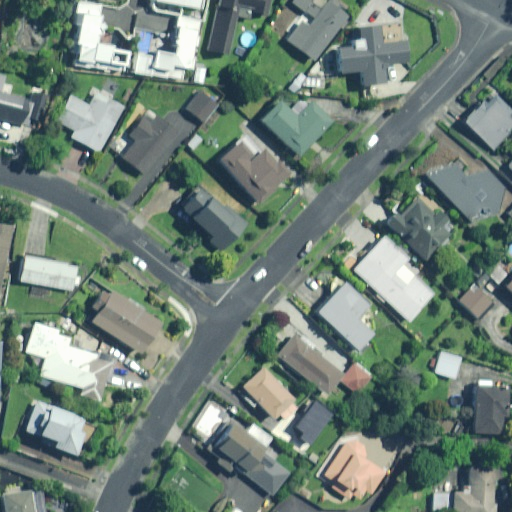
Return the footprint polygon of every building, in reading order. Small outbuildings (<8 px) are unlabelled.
[(150,0),(151,2),(195,10),(196,0),(150,0)] [(215,0),(205,53),(226,58),(234,18),(248,21),(249,15),(265,18),(268,0),(215,0)] [(70,27),(74,28),(72,46),(75,46),(73,63),(88,65),(88,61),(121,65),(124,50),(92,46),(97,6),(74,2),(70,27)] [(345,17),(325,2),(304,29),(296,23),(282,41),(311,63),(345,17)] [(146,76),(165,78),(180,80),(181,70),(188,71),(190,58),(187,58),(188,47),(193,48),(197,20),(174,17),(169,55),(149,52),(151,37),(134,35),(129,72),(146,75),(146,76)] [(402,63),(401,25),(358,27),(358,41),(335,41),(335,73),(354,73),(354,88),(381,87),(380,64),(402,63)] [(215,107),(196,91),(180,110),(200,126),(215,107)] [(120,108),(92,93),(85,107),(70,98),(56,124),(71,132),(68,138),(95,154),(120,108)] [(23,104),(0,98),(0,122),(17,126),(23,104)] [(293,118),(274,100),(255,120),(295,158),(328,123),(306,103),(293,118)] [(511,128),(511,120),(493,103),(481,115),(475,109),(461,123),(491,151),(511,128)] [(173,134),(142,110),(122,136),(128,140),(115,158),(141,177),(173,134)] [(251,149),(241,138),(216,161),(255,206),(286,178),(263,152),(251,149)] [(511,151),(509,154),(511,156),(511,158),(503,168),(511,175),(511,151)] [(500,188),(476,165),(462,180),(448,167),(425,172),(419,178),(468,224),(476,215),(494,219),(500,188)] [(216,209),(194,188),(174,210),(219,250),(242,225),(220,205),(216,209)] [(430,216),(411,196),(383,224),(421,263),(447,237),(438,227),(443,223),(433,213),(430,216)] [(0,277),(8,229),(0,227),(0,277)] [(404,259),(380,237),(348,271),(405,323),(430,295),(399,266),(404,259)] [(70,267),(21,258),(20,263),(18,262),(14,282),(67,292),(68,285),(72,286),(73,279),(68,278),(70,267)] [(511,272),(499,286),(511,297),(511,272)] [(363,307),(339,284),(311,313),(352,352),(368,335),(351,319),(363,307)] [(490,303),(471,285),(455,301),(475,319),(490,303)] [(155,325),(105,293),(85,324),(135,356),(155,325)] [(52,331),(27,324),(19,353),(39,359),(34,376),(76,389),(74,396),(93,402),(106,357),(89,352),(88,355),(61,347),(64,339),(51,335),(52,331)] [(338,376),(287,335),(270,356),(321,397),(338,376)] [(459,359),(439,353),(433,374),(453,380),(459,359)] [(370,378),(352,364),(338,382),(356,396),(370,378)] [(238,388),(269,421),(277,414),(284,421),(297,409),(258,369),(238,388)] [(503,419),(508,420),(510,397),(499,396),(499,389),(474,386),(471,409),(456,408),(455,418),(470,420),(470,433),(501,436),(503,419)] [(53,445),(65,415),(34,402),(22,432),(53,445)] [(65,415),(53,445),(51,449),(70,457),(79,435),(74,433),(79,420),(65,415)] [(268,466),(271,462),(259,452),(268,440),(249,425),(242,433),(225,419),(204,445),(215,454),(209,462),(225,474),(230,467),(240,475),(255,456),(268,466)] [(365,453),(345,441),(335,457),(339,460),(327,480),(346,492),(348,489),(362,497),(366,492),(371,495),(384,472),(362,458),(365,453)] [(255,456),(240,475),(270,498),(288,475),(271,462),(268,466),(255,456)] [(490,511),(492,463),(463,462),(462,495),(427,494),(427,511),(490,511)] [(3,511),(44,511),(41,490),(0,494),(0,510),(3,510),(3,511)]
